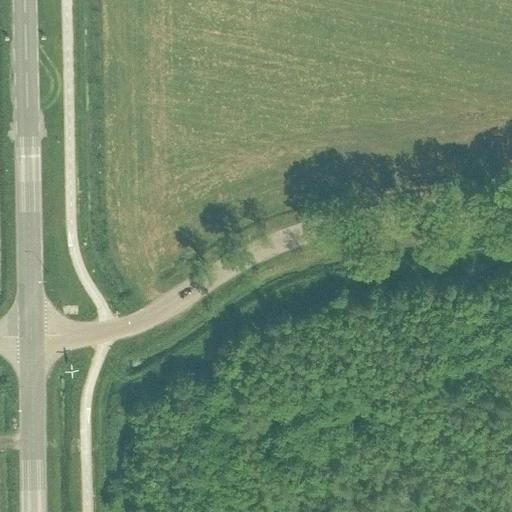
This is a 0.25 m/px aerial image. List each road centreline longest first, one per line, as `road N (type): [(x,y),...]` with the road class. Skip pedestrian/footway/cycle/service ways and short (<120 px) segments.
road 1 (tertiary): [(30,338),(105,334),(264,243),(308,230),(511,197)]
road 2 (primary): [(30,338),(24,0)]
road 3 (primary): [(34,511),(30,338)]
